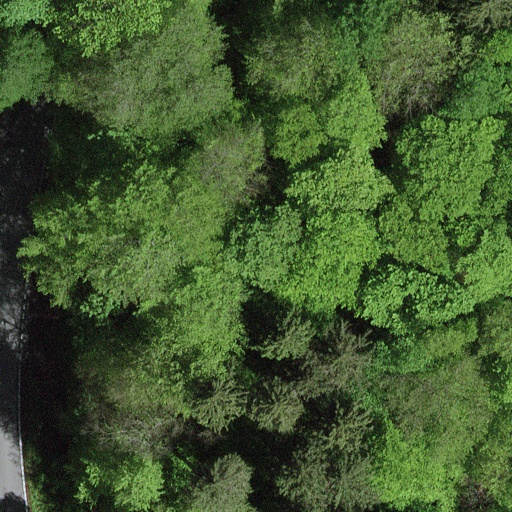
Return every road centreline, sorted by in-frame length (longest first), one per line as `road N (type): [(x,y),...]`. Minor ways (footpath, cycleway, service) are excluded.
road 1 (tertiary): [(62,0),(32,84),(0,281)]
road 2 (track): [(0,318),(111,511)]
